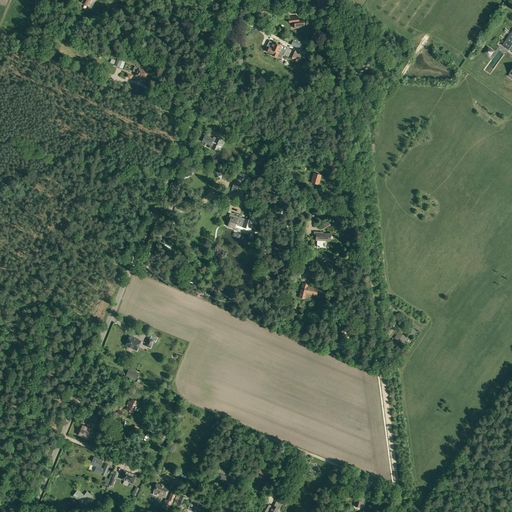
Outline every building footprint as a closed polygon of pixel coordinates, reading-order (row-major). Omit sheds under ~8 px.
[(294,27),(294,28),(305,27),(304,20),(299,20),(299,19),(297,19),(296,17),(288,18),(289,22),(292,22),(292,27),(294,27)] [(503,45),(511,51),(511,31),(511,32),(503,45)] [(267,52),(272,54),(272,56),(277,58),(278,54),(283,55),(286,47),(273,42),(270,48),(269,47),(269,48),(267,47),(265,51),(267,51),(267,52)] [(305,55),(308,48),(297,43),(294,50),(305,55)] [(482,53),(489,58),(494,51),(487,46),(482,53)] [(297,60),(299,56),(300,54),(300,53),(291,49),(290,50),(288,57),(292,59),(292,58),(297,60)] [(115,66),(122,69),(125,62),(117,59),(115,66)] [(140,76),(146,78),(149,72),(135,67),(133,71),(136,73),(135,76),(140,77),(140,76)] [(212,148),(217,150),(222,140),(216,137),(216,138),(213,137),(212,139),(205,136),(202,142),(210,145),(210,147),(213,148),(212,148)] [(213,158),(223,163),(225,158),(215,154),(213,158)] [(319,174),(320,170),(313,168),(310,178),(315,179),(316,173),(319,174)] [(228,226),(235,228),(237,222),(241,223),(241,224),(243,219),(232,215),(228,226)] [(317,247),(325,247),(325,241),(330,241),(330,234),(322,234),(322,232),(314,232),(314,237),(316,237),(316,241),(317,241),(317,247)] [(296,276),(302,278),(305,268),(299,267),(296,276)] [(299,297),(304,298),(306,293),(316,296),(318,289),(308,286),(308,285),(303,284),(299,297)] [(386,334),(389,336),(391,333),(392,333),(393,331),(394,329),(389,326),(385,333),(386,334)] [(342,344),(345,334),(339,332),(336,342),(342,344)] [(394,338),(402,343),(406,337),(398,332),(394,338)] [(125,346),(137,351),(141,341),(129,336),(125,346)] [(145,346),(151,348),(154,340),(148,337),(145,346)] [(125,376),(136,380),(139,373),(128,368),(126,372),(125,376)] [(125,410),(133,413),(137,404),(129,400),(127,405),(127,406),(125,410)] [(89,418),(96,421),(98,416),(91,412),(89,418)] [(158,419),(163,424),(168,419),(165,417),(165,416),(163,414),(158,419)] [(79,435),(87,438),(91,427),(94,422),(89,420),(86,426),(83,425),(79,435)] [(101,475),(105,477),(110,465),(105,463),(103,468),(99,467),(102,461),(94,457),(91,464),(96,467),(94,471),(101,475)] [(265,463),(262,470),(269,473),(273,466),(265,463)] [(120,478),(121,478),(124,480),(123,483),(128,484),(129,482),(132,483),(133,483),(136,475),(135,475),(124,470),(123,470),(123,471),(120,478)] [(109,485),(112,486),(118,473),(115,471),(109,485)] [(216,480),(227,484),(229,478),(219,473),(216,480)] [(159,494),(165,496),(166,492),(167,490),(168,488),(156,483),(152,491),(154,492),(153,494),(157,496),(158,494),(159,494)] [(82,498),(87,502),(92,495),(87,492),(84,495),(78,490),(73,496),(80,501),(82,498)] [(176,505),(182,507),(186,497),(180,495),(176,505)] [(355,506),(360,508),(360,505),(363,506),(364,502),(365,497),(358,495),(357,500),(355,506)] [(161,508),(169,511),(174,497),(171,496),(169,501),(165,499),(161,508)] [(193,508),(200,511),(203,504),(195,501),(196,500),(192,499),(190,503),(193,504),(192,506),(193,507),(193,508)] [(275,511),(278,508),(279,509),(282,505),(276,502),(274,505),(273,505),(271,508),(269,507),(270,506),(267,503),(261,511),(266,511),(267,511),(275,511)]
